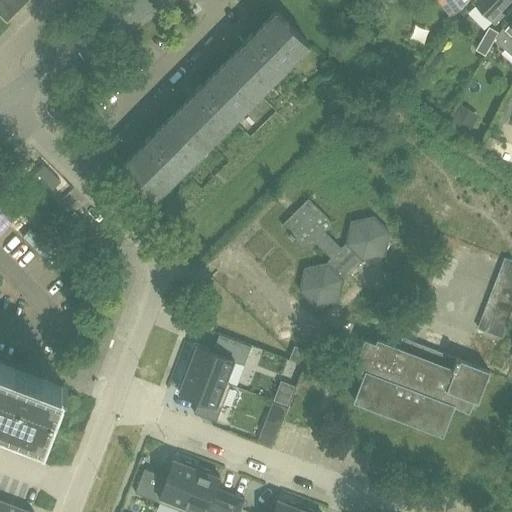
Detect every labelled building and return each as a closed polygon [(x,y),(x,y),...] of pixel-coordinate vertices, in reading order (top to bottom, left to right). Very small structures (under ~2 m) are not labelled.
[(0,0),(0,15),(7,22),(15,13),(2,0),(0,0)] [(19,0),(2,0),(15,13),(24,5),(19,0)] [(462,8),(467,0),(444,0),(456,14),(462,8)] [(495,23),(503,14),(500,11),(510,0),(475,0),(474,2),(495,23)] [(258,94),(281,70),(309,43),(277,10),(225,62),(258,94)] [(511,21),(505,30),(502,27),(495,41),(511,55),(511,21)] [(489,49),(500,27),(492,23),(480,44),(481,44),(477,50),(483,53),(487,48),(489,49)] [(207,146),(209,143),(258,94),(225,62),(174,113),(207,146)] [(479,115),(460,104),(448,125),(466,136),(479,115)] [(174,113),(127,160),(122,164),(156,197),(207,146),(174,113)] [(404,170),(400,141),(374,144),(375,149),(376,149),(379,174),(404,170)] [(379,174),(376,149),(375,149),(351,152),(354,177),(379,174)] [(407,195),(404,170),(379,174),(382,198),(383,198),(407,195)] [(382,198),(379,174),(354,177),(357,206),(383,203),(383,198),(382,198)] [(340,225),(317,204),(294,229),(317,250),(340,225)] [(384,222),(360,221),(359,257),(395,258),(396,232),(384,232),(384,222)] [(511,251),(504,230),(466,242),(472,264),(511,252),(511,251)] [(353,272),(350,248),(325,251),(328,276),(353,273),(353,272)] [(511,250),(511,251),(511,252),(472,264),(479,285),(511,274),(511,250)] [(328,276),(325,251),(296,255),(299,281),(304,280),(304,279),(328,276)] [(361,298),(358,272),(353,272),(353,273),(328,276),(331,301),(361,298)] [(511,297),(511,274),(479,285),(485,306),(511,297)] [(331,301),(328,276),(304,279),(304,280),(307,304),(331,301)] [(511,366),(511,354),(489,332),(473,349),(503,377),(511,366)] [(190,354),(185,367),(225,382),(226,382),(234,359),(197,345),(193,355),(190,354)] [(328,358),(319,355),(295,345),(290,358),(323,371),(328,358)] [(503,377),(473,349),(458,365),(488,392),(503,377)] [(0,420),(45,438),(64,386),(0,361),(0,420)] [(488,392),(458,365),(441,383),(474,414),(492,395),(488,392)] [(225,382),(185,367),(180,380),(183,381),(179,391),(221,408),(230,383),(226,382),(225,382)] [(373,444),(391,398),(354,383),(346,404),(357,408),(347,434),(373,444)] [(417,439),(428,412),(391,398),(373,444),(398,454),(406,435),(417,439)] [(266,416),(256,440),(271,446),(281,422),(266,416)] [(184,463),(173,459),(165,485),(158,501),(181,510),(198,465),(185,460),(184,463)] [(206,511),(210,503),(220,476),(210,473),(211,470),(198,465),(181,510),(186,511),(206,511)] [(46,511),(48,511),(56,494),(28,482),(20,501),(46,511)] [(231,493),(223,511),(239,511),(245,499),(231,493)] [(0,511),(33,511),(34,511),(0,498),(0,511)] [(288,503),(278,499),(272,511),(299,511),(302,505),(289,501),(288,503)]
